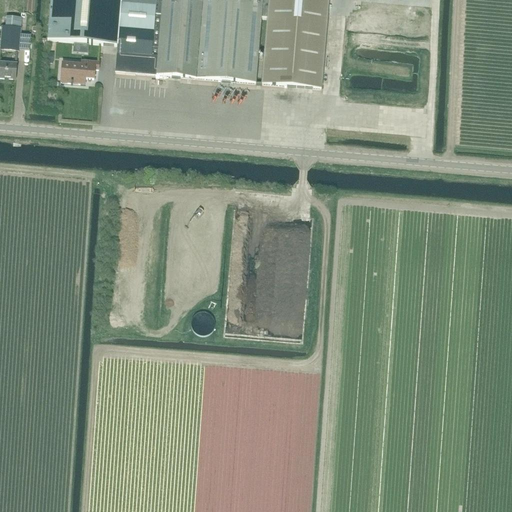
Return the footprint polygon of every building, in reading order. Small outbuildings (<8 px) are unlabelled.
[(50,0),(47,42),(117,47),(117,54),(119,55),(119,61),(116,61),(115,74),(256,85),(261,22),(262,0),(50,0)] [(322,94),(329,0),(262,0),(261,22),(268,22),(263,87),(262,89),(322,94)] [(366,0),(359,0),(342,0),(342,12),(364,14),(366,0)] [(0,51),(19,53),(21,29),(1,28),(0,46),(0,51)] [(54,64),(55,53),(46,51),(45,63),(54,64)] [(98,72),(98,64),(81,63),(81,66),(62,65),(60,85),(79,86),(80,80),(93,81),(94,72),(98,72)] [(17,67),(16,67),(0,65),(0,79),(16,81),(17,67)]
